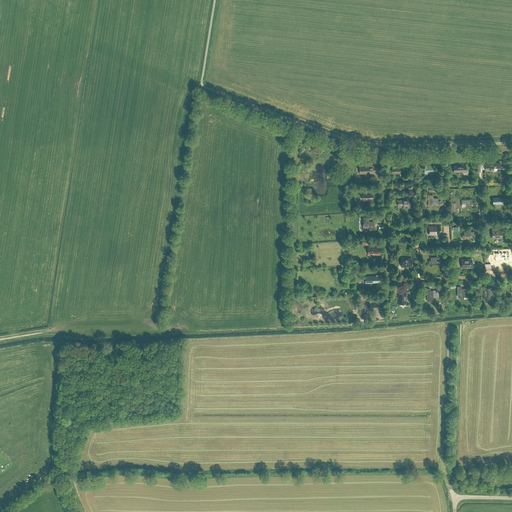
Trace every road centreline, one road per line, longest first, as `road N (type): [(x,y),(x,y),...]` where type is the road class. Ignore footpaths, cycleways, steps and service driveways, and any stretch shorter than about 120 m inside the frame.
road 1 (unclassified): [(511,141),(348,140),(201,85)]
road 2 (residential): [(511,185),(384,192),(387,275),(456,278)]
road 3 (track): [(163,329),(0,338)]
